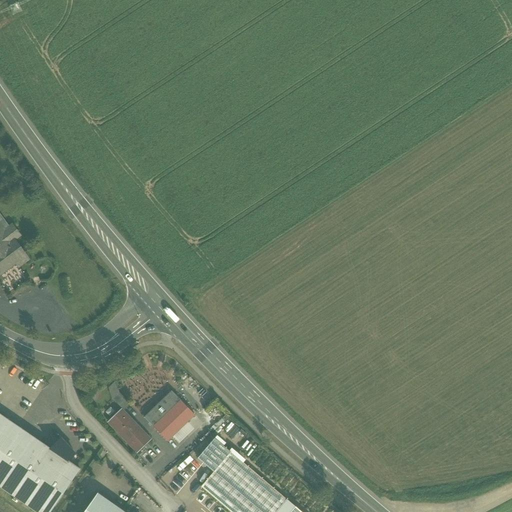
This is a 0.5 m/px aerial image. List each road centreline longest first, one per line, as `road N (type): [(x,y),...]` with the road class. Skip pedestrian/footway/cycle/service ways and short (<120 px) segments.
road 1 (primary): [(156,301),(375,511)]
road 2 (primary): [(0,101),(156,301)]
road 3 (residential): [(169,506),(74,404),(70,355)]
